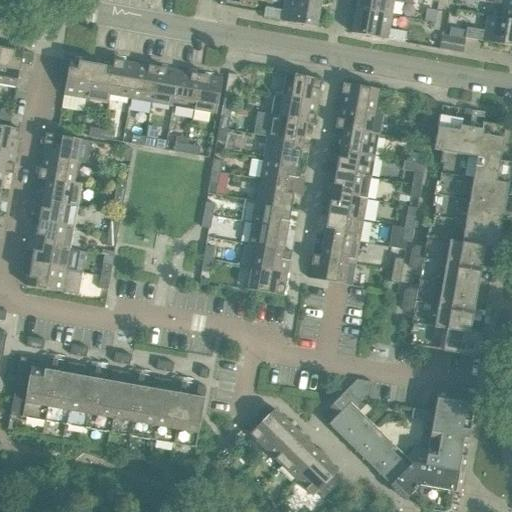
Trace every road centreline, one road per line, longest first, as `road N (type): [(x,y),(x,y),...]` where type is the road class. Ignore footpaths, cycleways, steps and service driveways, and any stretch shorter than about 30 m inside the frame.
road 1 (residential): [(509,389),(283,353),(222,328),(155,317),(105,321),(14,302),(5,284)]
road 2 (residential): [(199,28),(511,86)]
road 3 (residential): [(55,4),(5,284)]
road 4 (residential): [(55,4),(199,28)]
